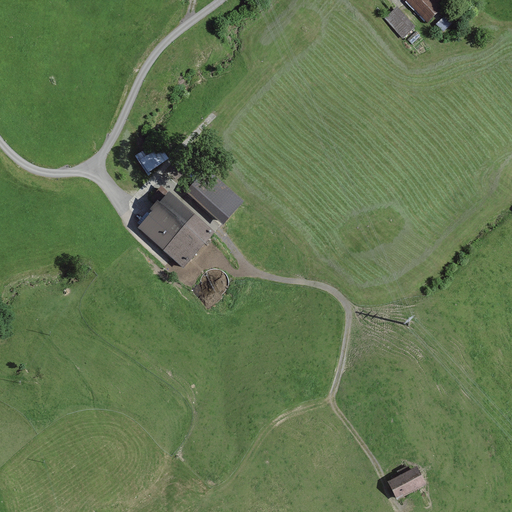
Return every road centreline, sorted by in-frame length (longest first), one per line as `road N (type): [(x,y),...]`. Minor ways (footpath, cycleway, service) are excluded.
road 1 (track): [(159,173),(248,269),(330,288),(342,299),(349,338),(332,403),(397,508)]
road 2 (unclassified): [(218,0),(154,54),(93,162),(65,172),(34,169),(0,139)]
road 3 (track): [(128,208),(134,227),(214,303)]
